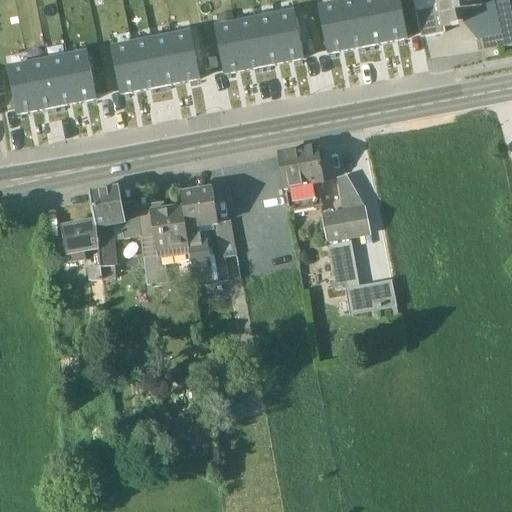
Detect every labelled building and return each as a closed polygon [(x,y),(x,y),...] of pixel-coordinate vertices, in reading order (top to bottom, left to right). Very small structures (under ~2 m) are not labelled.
[(348,51),(368,47),(359,0),(339,4),(348,51)] [(368,47),(388,44),(379,0),(360,0),(359,0),(368,47)] [(379,0),(388,44),(408,40),(400,0),(379,0)] [(412,0),(416,14),(438,9),(436,0),(412,0)] [(436,0),(438,9),(443,29),(444,29),(463,24),(461,13),(482,8),(481,3),(480,0),(436,0)] [(511,12),(509,0),(498,0),(492,1),(501,36),(503,48),(511,46),(511,12)] [(477,40),(501,36),(492,1),(481,3),(482,8),(461,13),(463,24),(477,40)] [(328,55),(348,51),(339,4),(319,8),(328,55)] [(438,9),(416,14),(422,39),(445,34),(444,29),(443,29),(438,9)] [(284,65),(304,61),(295,13),(275,17),(284,65)] [(264,69),(284,65),(275,17),(255,21),(264,69)] [(244,73),(264,69),(255,21),(235,24),(244,73)] [(224,77),(244,73),(235,24),(215,28),(224,77)] [(181,85),(200,81),(191,34),(171,38),(181,85)] [(501,36),(477,40),(479,52),(503,48),(501,36)] [(161,89),(181,85),(171,38),(151,42),(161,89)] [(141,93),(161,89),(151,42),(131,46),(141,93)] [(121,96),(141,93),(131,46),(111,50),(121,96)] [(77,105),(97,101),(88,54),(68,58),(77,105)] [(57,109),(77,105),(68,58),(48,62),(57,109)] [(37,113),(57,109),(48,62),(28,66),(37,113)] [(17,116),(37,113),(28,66),(8,70),(17,116)] [(319,149),(279,156),(279,160),(284,190),(286,190),(315,185),(325,184),(319,149)] [(348,179),(337,184),(343,215),(366,211),(348,179)] [(315,185),(286,190),(290,213),(319,207),(315,185)] [(120,189),(91,194),(92,204),(96,221),(97,230),(109,227),(122,224),(126,223),(124,212),(121,198),(120,189)] [(214,190),(181,195),(183,208),(186,230),(200,228),(219,225),(214,190)] [(183,208),(152,213),(158,253),(189,249),(188,245),(186,230),(183,208)] [(138,209),(124,212),(126,223),(122,224),(125,240),(142,237),(138,209)] [(343,215),(322,219),(327,244),(351,239),(371,236),(366,211),(343,215)] [(11,218),(12,225),(24,222),(23,216),(11,218)] [(96,221),(62,228),(65,241),(60,242),(61,252),(67,250),(68,256),(85,253),(99,250),(97,230),(96,221)] [(109,227),(97,230),(99,250),(101,268),(101,269),(116,267),(113,232),(110,232),(109,227)] [(200,228),(186,230),(188,245),(202,243),(200,228)] [(222,238),(223,254),(239,253),(238,237),(222,238)] [(351,239),(327,244),(336,292),(347,290),(359,287),(351,239)] [(202,243),(188,245),(189,249),(194,287),(215,284),(209,242),(202,243)] [(85,253),(68,256),(69,264),(86,261),(85,253)] [(166,257),(144,260),(148,287),(170,285),(166,257)] [(101,268),(90,269),(91,283),(102,282),(101,269),(101,268)] [(102,282),(91,283),(93,300),(96,300),(97,307),(104,307),(102,282)] [(392,282),(378,284),(382,309),(397,307),(392,282)] [(359,287),(347,290),(351,315),(382,309),(378,284),(359,287)]
